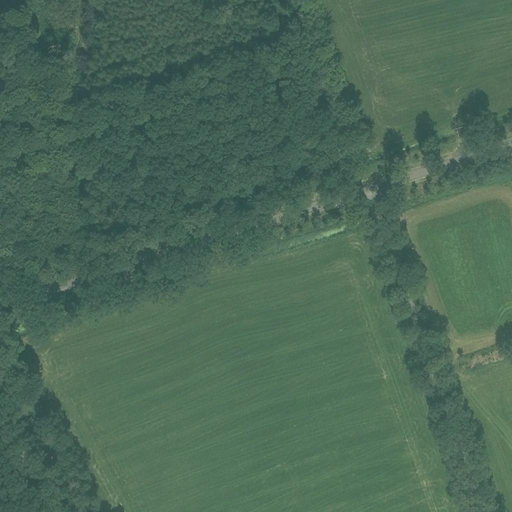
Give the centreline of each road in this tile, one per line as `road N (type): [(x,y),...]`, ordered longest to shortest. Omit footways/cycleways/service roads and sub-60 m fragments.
road 1 (residential): [(0,306),(368,189)]
road 2 (residential): [(485,511),(368,189)]
road 3 (residential): [(368,189),(511,145)]
